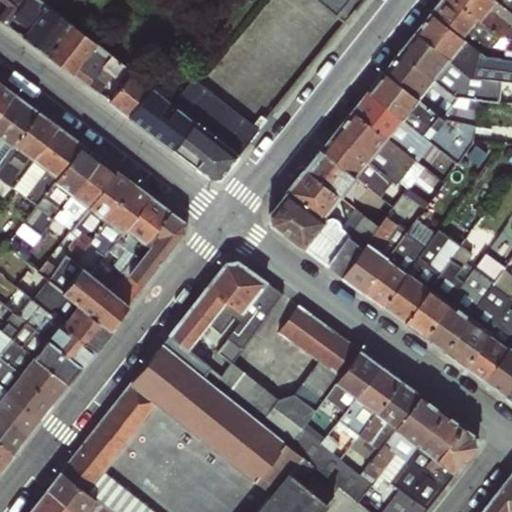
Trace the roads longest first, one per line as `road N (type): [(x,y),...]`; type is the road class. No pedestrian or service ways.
road 1 (residential): [(0,503),(223,220)]
road 2 (residential): [(507,441),(223,220)]
road 3 (residential): [(223,220),(399,0)]
road 4 (residential): [(223,220),(0,50)]
